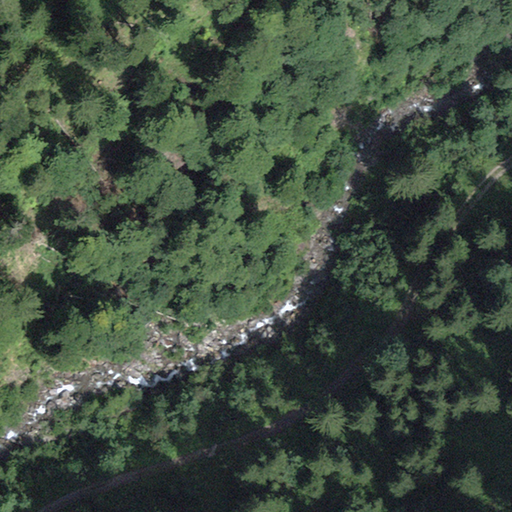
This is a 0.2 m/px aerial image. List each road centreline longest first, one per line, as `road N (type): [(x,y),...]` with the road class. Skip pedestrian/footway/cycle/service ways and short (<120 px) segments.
road 1 (track): [(43,511),(282,425),(335,388),(404,318)]
road 2 (track): [(404,318),(432,255),(511,163)]
